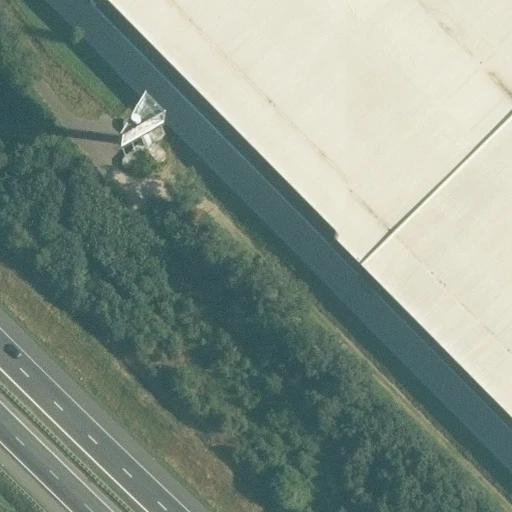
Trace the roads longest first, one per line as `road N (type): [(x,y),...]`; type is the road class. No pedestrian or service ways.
road 1 (motorway): [(169,511),(0,349)]
road 2 (track): [(0,33),(136,200)]
road 3 (motorway): [(0,421),(93,511)]
